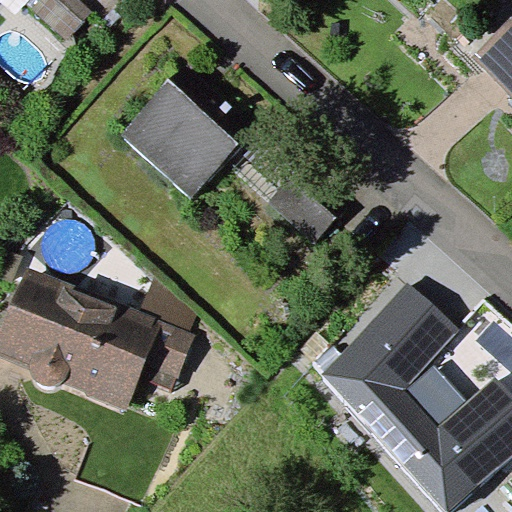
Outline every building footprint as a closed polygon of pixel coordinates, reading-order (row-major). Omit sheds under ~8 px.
[(93,11),(80,0),(38,0),(31,7),(67,39),(93,11)] [(511,20),(473,56),(511,98),(511,20)] [(186,61),(121,134),(191,196),(256,122),(186,61)] [(336,217),(290,177),(269,201),(315,241),(336,217)] [(140,311),(28,266),(0,330),(0,356),(30,368),(30,370),(32,373),(32,375),(34,378),(37,381),(39,382),(42,384),(47,385),(50,385),(53,385),(57,384),(60,383),(62,382),(86,392),(85,394),(127,411),(140,379),(173,393),(195,333),(190,331),(140,311)] [(198,314),(155,276),(140,311),(190,331),(198,314)] [(460,330),(408,282),(321,374),(443,511),(450,511),(511,458),(511,396),(494,377),(466,401),(439,426),(406,391),(432,362),(460,330)] [(466,401),(432,362),(406,391),(439,426),(466,401)]
